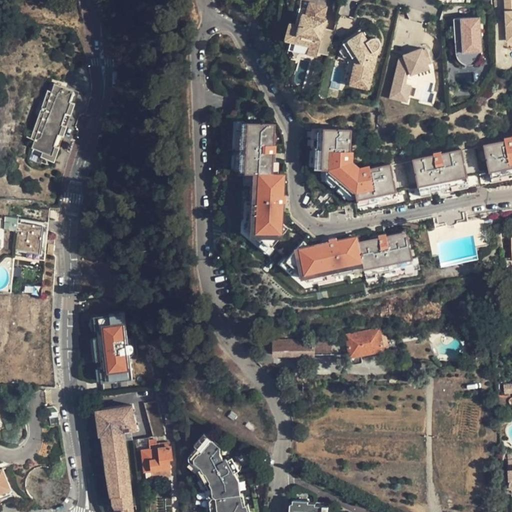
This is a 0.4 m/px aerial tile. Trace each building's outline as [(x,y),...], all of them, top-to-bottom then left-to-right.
[(292,40),(290,47),(318,55),(320,50),(328,53),(335,29),(327,27),(329,18),(304,11),(301,23),(291,21),(286,38),(292,40)] [(484,49),(481,15),(463,16),(465,50),(484,49)] [(347,83),(371,89),(383,37),(348,29),(343,52),(353,54),(347,83)] [(430,67),(424,47),(405,53),(406,55),(399,57),(391,96),(409,100),(413,83),(407,82),(409,72),(412,73),(430,67)] [(51,93),(28,157),(48,165),(52,155),(50,155),(55,143),(56,143),(59,134),(58,133),(62,122),(63,122),(67,111),(66,110),(70,100),(51,93)] [(24,169),(48,178),(75,101),(70,100),(66,110),(67,111),(63,122),(62,122),(58,133),(59,134),(56,143),(55,143),(50,155),(52,155),(48,165),(28,157),(24,169)] [(271,252),(288,233),(282,228),(282,215),(279,215),(280,207),(285,207),(285,199),(283,199),(283,179),(269,179),(270,166),(270,158),(274,158),(274,150),(270,150),(271,130),(241,129),(239,129),(239,137),(238,158),(238,177),(238,178),(245,178),(250,178),(250,188),(249,207),(249,226),(248,236),(260,245),(270,254),(271,252)] [(484,145),(491,178),(501,176),(511,173),(511,129),(507,138),(499,139),(500,142),(484,145)] [(348,154),(349,133),(316,132),(316,133),(315,152),(315,171),(326,172),(325,178),(350,199),(356,197),(359,208),(378,204),(396,200),(397,199),(390,167),(370,171),(369,169),(359,171),(351,164),(351,154),(348,154)] [(465,149),(470,174),(480,172),(476,147),(465,149)] [(433,157),(413,162),(420,194),(430,192),(449,188),(467,184),(468,184),(461,151),(441,155),(441,153),(433,155),(433,157)] [(350,199),(325,178),(325,186),(332,192),(333,190),(337,193),(336,195),(343,200),(350,199)] [(468,189),(467,184),(449,188),(450,193),(468,189)] [(396,200),(378,204),(379,209),(397,205),(396,200)] [(15,229),(14,231),(39,234),(36,255),(13,253),(12,260),(43,263),(44,252),(44,246),(46,232),(15,229)] [(14,231),(13,253),(36,255),(39,234),(14,231)] [(311,252),(303,245),(287,265),(286,267),(296,275),(308,285),(317,283),(335,279),(355,275),(365,272),(367,278),(377,276),(396,272),(415,268),(413,261),(408,239),(404,240),(403,236),(387,240),(387,237),(378,239),(379,243),(372,245),(359,247),(358,241),(338,246),(337,242),(329,243),(330,247),(322,249),(311,252)] [(270,254),(260,245),(257,249),(269,260),(274,255),(271,252),(270,254)] [(418,260),(413,261),(415,268),(396,272),(398,277),(421,272),(418,260)] [(287,265),(284,263),(280,269),(293,280),(296,275),(286,267),(287,265)] [(335,279),(317,283),(318,288),(336,284),(335,279)] [(93,319),(101,384),(133,380),(125,315),(93,319)] [(215,335),(209,323),(207,324),(204,326),(210,338),(215,335)] [(273,357),(345,355),(347,366),(357,364),(356,355),(383,350),(381,337),(380,329),(347,335),(347,339),(273,340),(273,357)] [(387,336),(381,337),(383,350),(389,349),(387,336)] [(151,384),(146,364),(140,366),(144,385),(151,384)] [(144,405),(152,437),(165,435),(157,403),(144,405)] [(133,511),(130,475),(125,433),(130,432),(130,431),(137,430),(136,422),(134,423),(133,406),(96,411),(103,462),(104,461),(108,498),(111,498),(112,506),(114,510),(120,508),(120,511),(133,511)] [(218,446),(202,433),(192,444),(195,446),(190,452),(195,457),(192,460),(200,467),(198,468),(204,479),(206,478),(210,486),(212,511),(248,511),(247,503),(241,504),(238,493),(238,480),(232,472),(235,469),(229,457),(222,461),(218,452),(218,446)] [(151,442),(150,438),(136,440),(137,451),(142,450),(154,449),(170,446),(169,442),(154,444),(154,441),(151,442)] [(170,446),(154,449),(156,461),(169,459),(172,459),(170,446)] [(149,470),(153,470),(170,468),(169,459),(156,461),(154,449),(142,450),(143,461),(144,470),(149,470)] [(150,481),(149,470),(144,470),(143,461),(138,461),(141,482),(150,481)] [(0,490),(10,487),(2,467),(0,467),(0,490)] [(170,473),(170,468),(153,470),(154,477),(164,476),(164,474),(170,473)] [(10,487),(0,490),(0,496),(12,492),(10,487)] [(0,502),(1,505),(15,499),(12,492),(0,496),(0,502)] [(328,506),(322,506),(315,505),(315,503),(308,502),(308,501),(292,500),(291,511),(334,511),(327,511),(328,506)]
